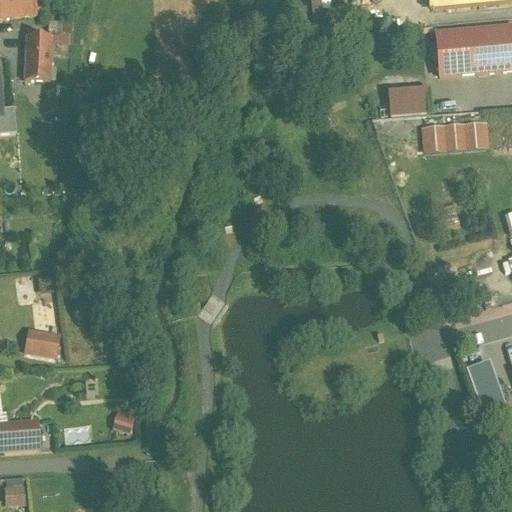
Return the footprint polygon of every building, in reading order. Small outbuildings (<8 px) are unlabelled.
[(0,0),(0,24),(37,20),(34,0),(0,0)] [(511,0),(430,0),(431,12),(511,4),(511,0)] [(73,28),(50,27),(49,42),(52,42),(52,43),(72,44),(73,28)] [(511,35),(436,43),(439,83),(511,75),(511,35)] [(49,42),(27,41),(25,86),(50,87),(52,43),(52,42),(49,42)] [(425,95),(389,98),(392,123),(427,121),(425,95)] [(66,98),(48,97),(47,119),(65,120),(66,98)] [(488,128),(422,131),(423,158),(489,154),(488,128)] [(59,343),(36,339),(32,358),(56,362),(59,343)] [(469,374),(484,427),(508,421),(493,367),(469,374)] [(133,395),(111,398),(113,414),(135,412),(133,395)] [(36,428),(0,430),(0,434),(2,457),(38,455),(36,428)] [(23,511),(26,511),(24,484),(5,485),(7,511),(23,511)]
